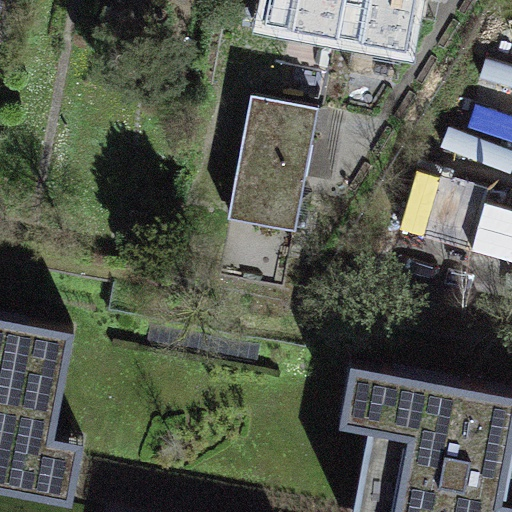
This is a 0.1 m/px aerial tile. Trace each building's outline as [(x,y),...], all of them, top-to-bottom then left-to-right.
[(350,0),(270,0),(263,42),(341,56),(350,0)] [(431,0),(350,0),(341,56),(419,70),(431,0)] [(335,127),(245,112),(225,226),(315,242),(335,127)] [(74,325),(0,311),(0,484),(44,492),(74,325)] [(511,511),(511,386),(382,362),(354,511),(511,511)]
